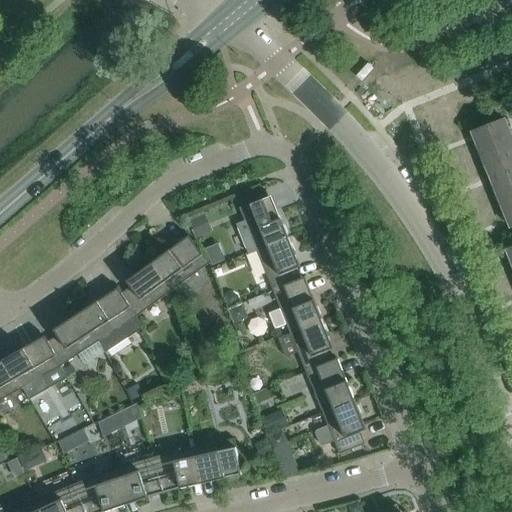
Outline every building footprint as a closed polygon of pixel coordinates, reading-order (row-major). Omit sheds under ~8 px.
[(481,155),(481,156),(511,143),(511,137),(504,119),(472,132),(476,142),(477,142),(482,155),(481,155)] [(511,170),(511,143),(481,156),(482,157),(483,156),(488,169),(487,170),(491,179),(511,170)] [(511,197),(511,170),(491,179),(495,189),(496,188),(501,201),(500,202),(500,203),(511,197)] [(248,254),(257,250),(289,237),(280,216),(279,216),(279,217),(274,219),(265,197),(239,208),(244,219),(235,223),(248,254)] [(511,225),(511,197),(500,203),(501,203),(502,203),(507,216),(506,216),(510,227),(511,225)] [(295,255),(296,255),(289,237),(257,250),(273,290),(299,280),(289,257),(294,255),(295,255)] [(320,261),(332,257),(326,239),(314,242),(320,261)] [(171,250),(170,249),(152,262),(173,290),(209,263),(193,241),(174,255),(171,250)] [(136,317),(173,290),(152,262),(137,273),(138,274),(141,278),(122,293),(121,294),(136,317)] [(322,273),(302,279),(306,293),(326,288),(322,273)] [(321,318),(313,297),(312,298),(307,300),(299,280),(273,290),(280,309),(266,314),(273,330),(287,324),(290,331),(321,318)] [(142,326),(136,317),(121,294),(102,306),(99,301),(100,301),(99,300),(80,312),(99,341),(104,350),(142,326)] [(61,366),(99,341),(80,312),(64,322),(65,323),(68,328),(47,342),(61,366)] [(327,336),(329,336),(321,318),(290,331),(306,372),(332,361),(322,338),(327,336)] [(359,320),(346,324),(352,344),(365,340),(359,320)] [(61,366),(47,342),(28,353),(25,348),(26,348),(25,347),(6,358),(23,388),(28,397),(48,386),(42,376),(61,366)] [(341,375),(360,369),(354,354),(336,361),(341,375)] [(0,400),(23,388),(6,358),(0,361),(0,400)] [(354,399),(346,378),(345,379),(345,380),(340,382),(332,361),(306,372),(323,412),(354,399)] [(360,418),(362,417),(354,399),(323,412),(328,426),(317,431),(316,433),(321,445),(323,446),(334,441),(339,454),(365,444),(355,419),(360,417),(360,418)] [(116,412),(98,421),(103,436),(123,426),(116,412)] [(381,443),(404,436),(399,420),(376,427),(381,443)] [(194,447),(200,472),(202,483),(242,474),(236,449),(237,449),(235,438),(194,447)] [(202,483),(200,472),(194,447),(173,452),(154,457),(164,492),(179,488),(202,483)] [(30,454),(19,459),(24,470),(35,465),(30,454)] [(154,457),(135,462),(114,469),(126,504),(148,497),(164,492),(154,457)] [(126,504),(114,469),(93,477),(75,484),(86,511),(103,511),(104,511),(126,504)] [(86,511),(75,484),(57,491),(37,500),(42,511),(86,511)] [(42,511),(37,500),(17,510),(12,511),(42,511)] [(359,502),(350,506),(352,511),(354,511),(360,511),(362,511),(359,502)]
